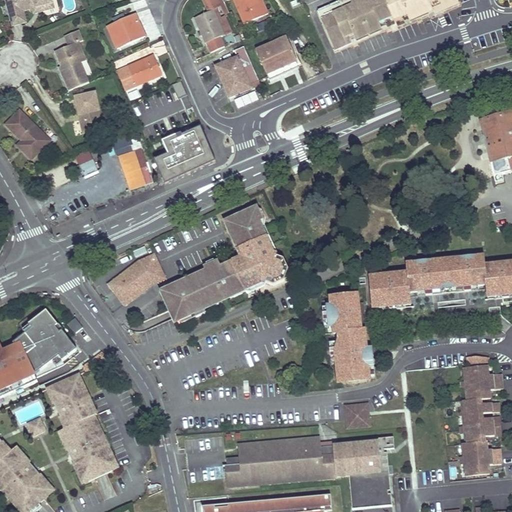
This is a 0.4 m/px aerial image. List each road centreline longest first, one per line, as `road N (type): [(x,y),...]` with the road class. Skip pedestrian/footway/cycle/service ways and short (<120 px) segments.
road 1 (residential): [(511,355),(490,344),(425,349),(367,392),(157,413)]
road 2 (primary): [(52,269),(273,170)]
road 3 (primary): [(273,170),(487,76)]
road 4 (residential): [(487,25),(395,54),(275,107)]
road 5 (primary): [(249,164),(43,253)]
road 6 (primary): [(487,76),(278,151)]
road 7 (residential): [(157,413),(139,375),(52,269)]
road 8 (residential): [(242,128),(210,117),(202,104),(171,28),(174,0)]
